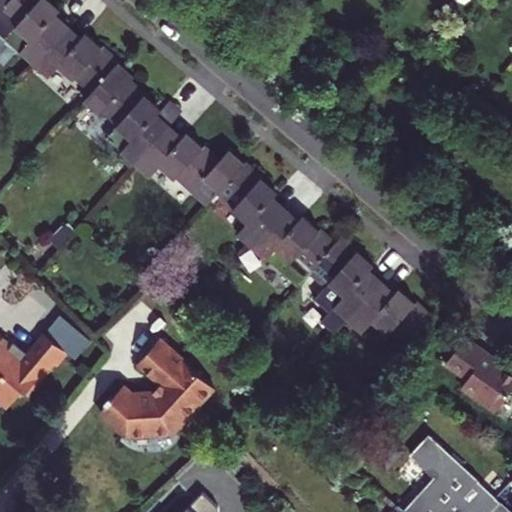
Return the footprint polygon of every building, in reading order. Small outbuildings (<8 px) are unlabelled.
[(0,0),(0,11),(8,2),(5,0),(0,0)] [(0,11),(0,32),(33,62),(63,29),(68,23),(56,12),(59,8),(50,0),(10,0),(8,2),(0,11)] [(86,32),(82,36),(68,23),(63,29),(33,62),(48,76),(58,65),(73,77),(75,75),(91,88),(113,64),(117,60),(86,32)] [(87,93),(101,107),(127,78),(113,64),(91,88),(87,93)] [(170,123),(159,113),(157,111),(160,107),(127,78),(101,107),(117,121),(115,124),(130,138),(120,149),(135,162),(164,129),(170,123)] [(170,123),(180,111),(169,101),(159,113),(170,123)] [(187,132),(183,136),(170,123),(164,129),(135,162),(149,174),(159,164),(175,178),(177,175),(207,202),(219,189),(244,161),(229,147),(217,160),(187,132)] [(250,244),(285,205),(272,193),(276,190),(244,161),(219,189),(234,203),(231,206),(246,220),(236,231),(250,244)] [(309,270),(334,243),(302,214),(298,218),(285,205),(250,244),(264,257),(267,254),(298,282),(309,270)] [(335,332),(347,317),(377,284),(382,279),(369,266),(372,263),(341,234),(334,243),(309,270),(324,285),(313,297),(329,310),(321,319),(335,332)] [(398,288),(396,290),(382,279),(377,284),(347,317),(362,330),(372,320),(387,333),(390,330),(406,343),(431,317),(398,288)] [(18,341),(0,325),(0,399),(5,404),(23,387),(29,393),(57,363),(60,366),(71,353),(48,330),(25,355),(20,355),(12,348),(18,341)] [(209,376),(155,333),(145,345),(195,394),(209,376)] [(486,350),(463,333),(444,360),(464,374),(458,383),(493,408),(511,381),(511,368),(504,363),(499,363),(484,352),(486,350)] [(157,377),(149,387),(177,415),(195,394),(145,345),(133,359),(157,377)] [(169,426),(177,415),(149,387),(129,388),(121,382),(99,408),(125,429),(169,426)] [(254,427),(245,436),(254,444),(263,436),(254,427)] [(489,511),(502,499),(499,496),(435,437),(418,455),(443,478),(411,511),(489,511)] [(378,504),(387,493),(371,480),(362,490),(378,504)] [(190,508),(188,506),(182,511),(219,511),(221,511),(203,494),(190,508)] [(410,511),(398,502),(389,511),(410,511)]
